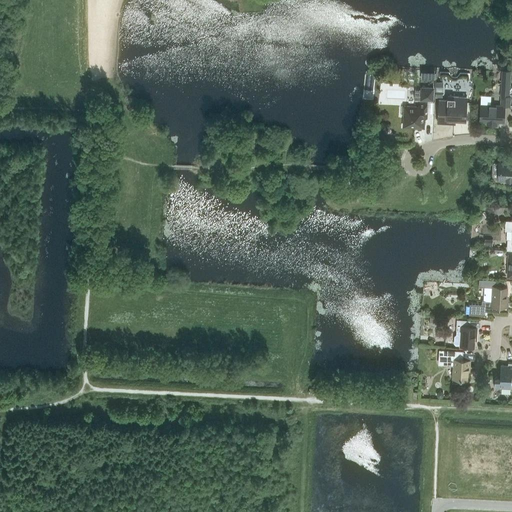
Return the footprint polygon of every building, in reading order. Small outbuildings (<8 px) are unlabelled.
[(501,95),(510,96),(511,71),(502,70),(501,95)] [(433,100),(434,88),(420,87),(420,100),(433,100)] [(511,96),(510,96),(501,95),(501,105),(511,105),(511,96)] [(449,123),(450,122),(451,119),(466,120),(467,97),(448,96),(448,100),(439,100),(438,123),(449,123)] [(504,122),(505,106),(481,104),(480,121),(504,122)] [(427,119),(428,105),(420,105),(420,107),(402,106),(401,116),(405,116),(404,127),(415,127),(415,125),(424,126),(425,119),(427,119)] [(511,179),(511,164),(499,163),(499,165),(492,164),(492,178),(511,179)] [(470,304),(469,314),(485,315),(485,311),(500,312),(500,306),(508,306),(508,300),(507,300),(507,287),(506,286),(506,281),(479,279),(478,287),(484,287),(492,288),(492,301),(483,300),(482,300),(482,304),(470,304)] [(429,317),(428,325),(439,326),(439,318),(429,317)] [(475,347),(476,327),(470,327),(470,320),(457,320),(456,334),(455,336),(454,345),(475,347)] [(439,350),(439,360),(441,362),(447,363),(447,365),(453,365),(452,382),(461,382),(461,379),(468,379),(469,360),(463,359),(463,351),(448,350),(439,350)] [(511,375),(511,365),(501,365),(500,377),(495,377),(494,387),(511,388),(511,376),(511,375)] [(478,460),(477,487),(494,487),(495,468),(504,468),(504,455),(489,454),(489,460),(478,460)]
